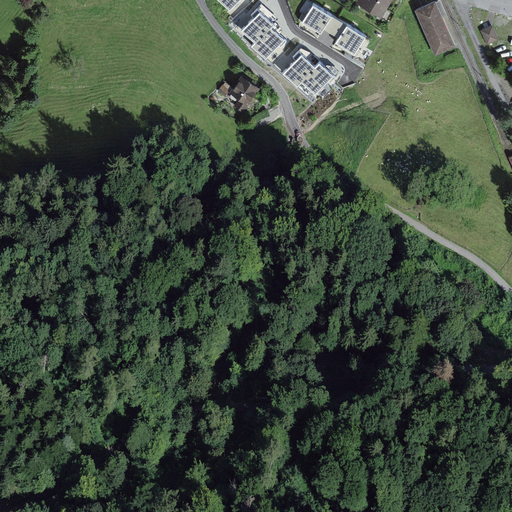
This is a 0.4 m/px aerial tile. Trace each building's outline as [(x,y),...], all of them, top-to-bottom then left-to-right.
[(391,0),(360,0),(360,2),(384,14),(391,0)] [(417,8),(437,54),(457,46),(437,0),(434,0),(421,6),(417,8)] [(307,20),(325,32),(337,13),(319,1),(307,20)] [(288,38),(275,25),(278,21),(265,9),(246,29),(259,42),(256,45),(270,58),(288,38)] [(340,40),(359,52),(371,33),(352,22),(340,40)] [(482,28),(488,43),(499,38),(493,24),(482,28)] [(307,51),(287,73),(301,86),(306,80),(319,93),(338,72),(325,60),(321,64),(307,51)] [(261,85),(242,73),(230,91),(249,103),(261,85)]
